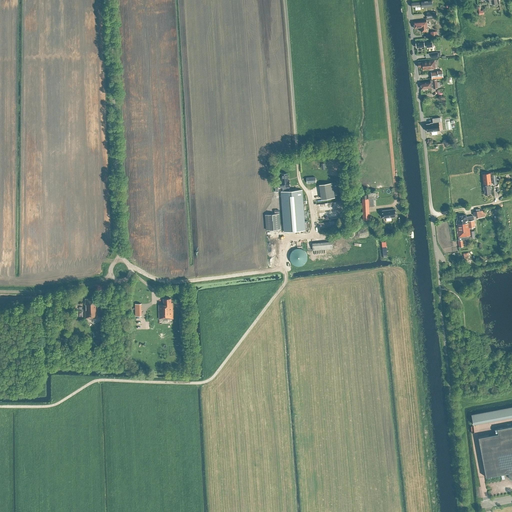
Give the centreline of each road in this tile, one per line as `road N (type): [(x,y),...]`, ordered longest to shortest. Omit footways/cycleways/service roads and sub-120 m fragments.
road 1 (track): [(313,235),(283,238),(283,284),(207,380),(101,379),(52,405),(0,406)]
road 2 (unclassified): [(109,0),(119,256)]
road 3 (residential): [(432,214),(409,0)]
road 4 (track): [(396,201),(375,0)]
